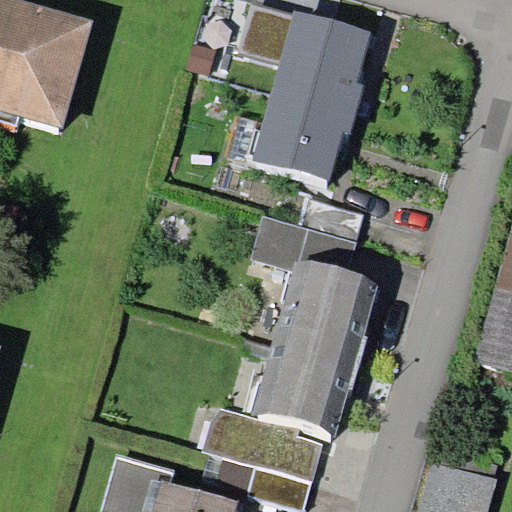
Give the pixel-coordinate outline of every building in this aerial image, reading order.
[(77,31),(0,9),(0,125),(47,139),(77,31)] [(358,42),(281,22),(241,172),(318,192),(358,42)] [(511,211),(490,293),(511,298),(511,211)] [(306,511),(366,298),(293,278),(254,419),(212,408),(200,452),(215,456),(205,490),(284,511),(306,511)] [(223,511),(224,511),(148,492),(142,511),(223,511)]
